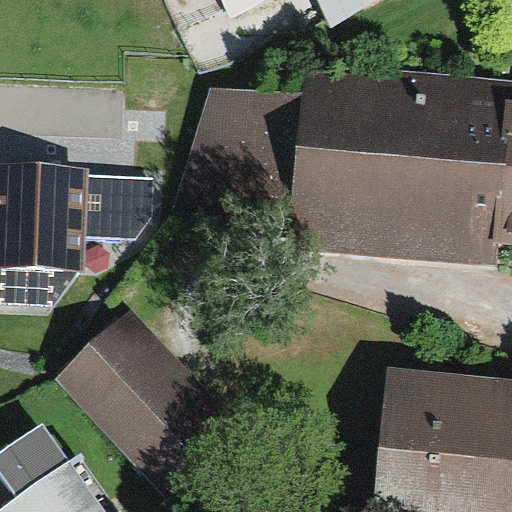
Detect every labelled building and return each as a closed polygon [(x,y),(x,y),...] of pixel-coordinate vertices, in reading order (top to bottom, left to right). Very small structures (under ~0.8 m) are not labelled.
[(399,0),(224,0),(237,22),(280,0),(318,0),(335,34),(399,0)] [(215,93),(183,225),(295,230),(291,255),(498,270),(499,254),(511,254),(511,113),(506,113),(507,85),(317,69),(315,101),(215,93)] [(89,176),(0,173),(0,272),(85,275),(89,176)] [(134,315),(60,386),(173,511),(212,511),(268,460),(134,315)] [(511,511),(511,391),(392,378),(375,511),(511,511)] [(111,511),(47,429),(0,463),(0,511),(111,511)]
